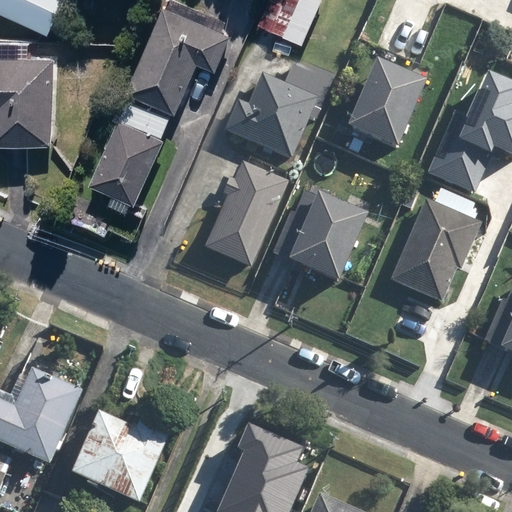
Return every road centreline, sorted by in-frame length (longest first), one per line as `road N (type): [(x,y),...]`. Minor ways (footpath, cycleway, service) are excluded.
road 1 (residential): [(0,245),(511,464)]
road 2 (unknown): [(220,372),(157,511)]
